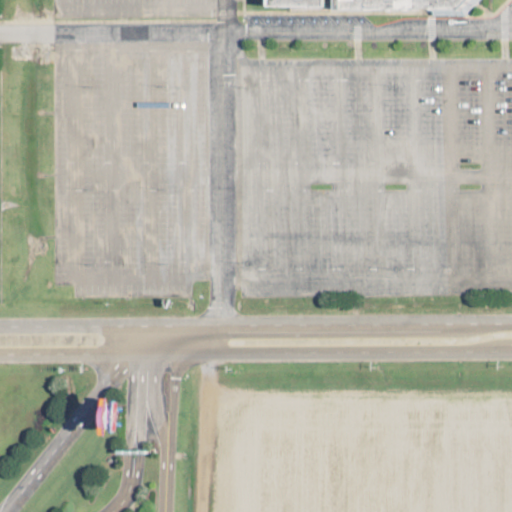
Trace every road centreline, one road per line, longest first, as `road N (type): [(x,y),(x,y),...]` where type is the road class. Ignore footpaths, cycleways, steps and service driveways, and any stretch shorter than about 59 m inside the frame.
road 1 (tertiary): [(0,353),(511,351)]
road 2 (tertiary): [(511,324),(0,325)]
